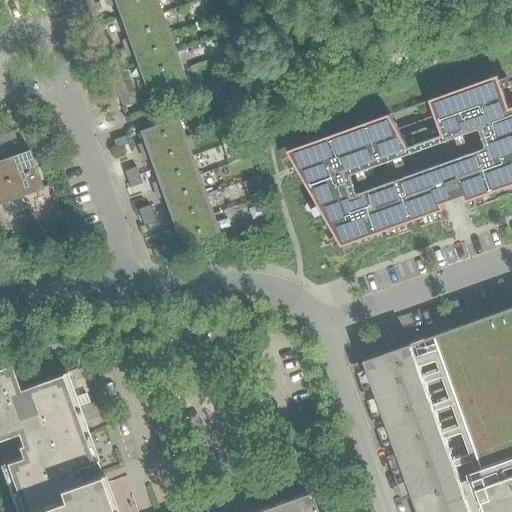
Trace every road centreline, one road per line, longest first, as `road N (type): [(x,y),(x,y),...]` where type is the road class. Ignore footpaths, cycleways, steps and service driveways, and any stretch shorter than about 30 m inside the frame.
road 1 (residential): [(124,288),(116,230),(59,77),(31,57)]
road 2 (residential): [(317,327),(291,294),(249,283),(124,288)]
road 3 (residential): [(317,327),(511,257)]
road 4 (residential): [(386,511),(317,327)]
road 5 (residential): [(124,288),(0,298)]
